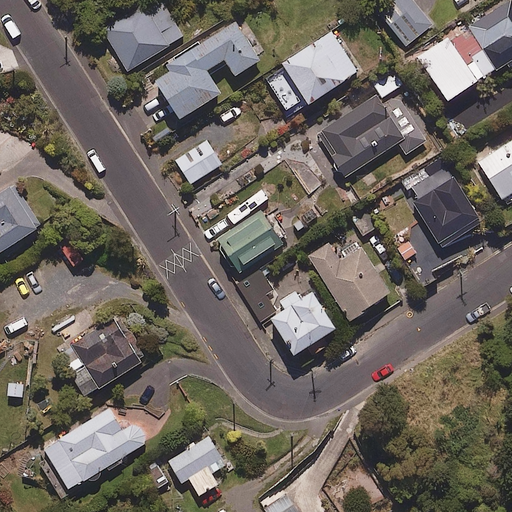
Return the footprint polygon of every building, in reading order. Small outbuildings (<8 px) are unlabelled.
[(433,23),(414,0),(378,0),(373,4),(405,44),(433,23)] [(449,38),(476,81),(506,61),(509,66),(511,64),(511,1),(508,4),(507,1),(449,38)] [(185,36),(165,3),(151,11),(146,3),(101,30),(126,71),(185,36)] [(260,60),(236,22),(166,65),(170,71),(155,80),(179,118),(220,92),(206,70),(224,59),(235,76),(260,60)] [(356,69),(330,30),(281,62),(290,76),(274,87),(291,112),(356,69)] [(476,81),(449,38),(448,37),(417,56),(446,100),(476,81)] [(403,83),(397,73),(375,88),(381,97),(403,83)] [(383,108),(375,94),(316,130),(344,175),(397,142),(405,153),(426,140),(399,98),(383,108)] [(511,139),(478,161),(501,197),(511,190),(511,139)] [(222,164),(207,141),(176,160),(191,184),(222,164)] [(480,220),(441,158),(399,184),(423,222),(409,231),(424,257),(412,264),(421,279),(456,257),(446,241),(480,220)] [(0,252),(42,225),(15,183),(0,192),(0,252)] [(238,271),(283,241),(261,209),(217,239),(238,271)] [(339,259),(328,241),(307,255),(347,318),(390,291),(360,245),(339,259)] [(299,299),(294,292),(281,300),(286,308),(270,317),(295,356),(336,330),(311,291),(299,299)] [(100,327),(68,346),(60,351),(86,393),(146,357),(130,330),(143,322),(134,307),(100,327)] [(122,428),(109,407),(42,447),(66,488),(143,443),(144,434),(140,427),(131,422),(122,428)] [(225,463),(207,435),(166,460),(180,481),(187,477),(198,493),(217,482),(210,472),(225,463)] [(299,511),(287,493),(263,508),(265,511),(299,511)]
